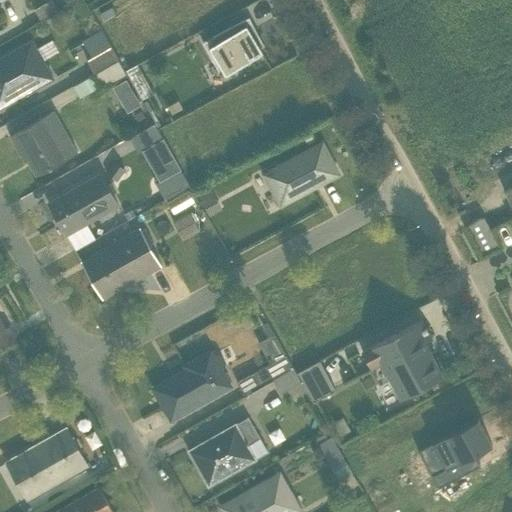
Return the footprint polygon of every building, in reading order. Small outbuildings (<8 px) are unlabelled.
[(26,0),(0,0),(0,26),(31,9),(26,0)] [(511,69),(479,0),(437,0),(364,35),(439,196),(511,162),(511,161),(498,131),(511,124),(511,69)] [(270,53),(249,18),(202,46),(223,81),(270,53)] [(36,24),(0,43),(0,108),(64,73),(36,24)] [(77,54),(89,84),(111,75),(100,46),(77,54)] [(126,59),(112,65),(117,77),(101,84),(111,111),(126,105),(132,120),(138,117),(132,101),(144,96),(134,70),(131,71),(126,59)] [(84,72),(61,80),(65,92),(89,85),(84,72)] [(59,97),(14,121),(38,166),(83,142),(59,97)] [(133,155),(152,195),(175,185),(145,120),(116,133),(128,157),(133,155)] [(279,207),(343,173),(325,139),(261,173),(279,207)] [(135,195),(113,154),(49,188),(72,230),(135,195)] [(511,176),(491,186),(511,231),(511,176)] [(177,211),(178,196),(158,195),(157,210),(177,211)] [(149,209),(81,243),(104,290),(172,255),(149,209)] [(161,220),(169,237),(190,227),(181,210),(161,220)] [(467,254),(485,244),(469,213),(451,223),(467,254)] [(0,337),(18,326),(0,294),(0,337)] [(371,347),(397,398),(449,371),(423,321),(371,347)] [(216,330),(147,368),(175,419),(244,381),(216,330)] [(299,396),(323,387),(311,356),(287,366),(299,396)] [(236,411),(190,439),(216,481),(262,453),(236,411)] [(64,428),(6,461),(28,500),(87,467),(64,428)] [(217,490),(228,511),(290,511),(309,502),(284,455),(217,490)] [(113,511),(99,488),(57,511),(113,511)]
